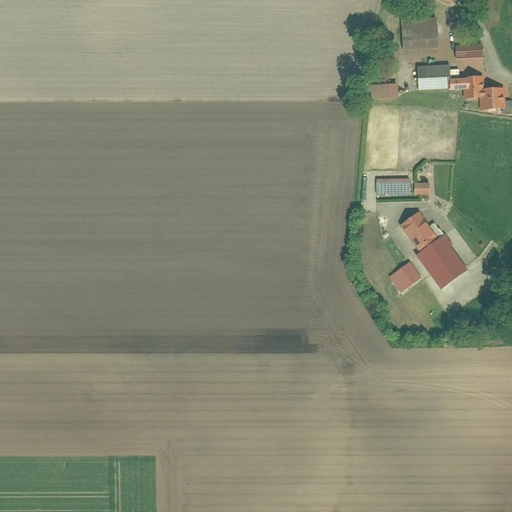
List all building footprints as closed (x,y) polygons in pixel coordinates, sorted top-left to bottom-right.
[(431,18),(400,20),(401,50),(433,48),(431,18)] [(482,45),(455,46),(456,59),(482,58),(482,45)] [(446,65),(416,66),(417,90),(447,88),(446,79),(446,65)] [(462,79),(446,79),(447,88),(462,88),(462,79)] [(503,88),(482,89),(482,79),(462,79),(462,88),(462,100),(479,100),(479,109),(503,109),(503,88)] [(400,84),(371,85),(372,103),(401,101),(400,84)] [(412,180),(379,181),(380,196),(413,196),(412,180)] [(418,185),(417,185),(417,196),(431,195),(431,185),(418,185)] [(435,238),(417,212),(398,226),(416,251),(435,238)] [(415,252),(441,289),(466,273),(439,235),(435,238),(416,251),(415,252)] [(409,264),(389,278),(399,294),(420,279),(409,264)]
